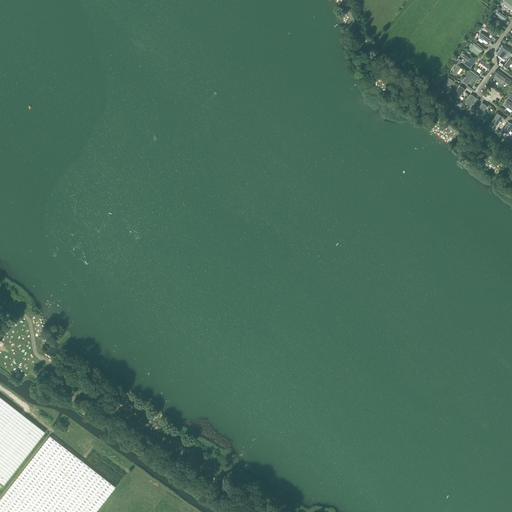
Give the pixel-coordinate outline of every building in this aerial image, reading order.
[(511,8),(511,3),(507,0),(505,0),(501,5),(510,12),(511,8)] [(507,19),(497,12),(495,14),(505,21),(507,19)] [(490,22),(499,29),(501,27),(491,20),(490,22)] [(486,27),(484,29),(493,36),(495,33),(486,27)] [(481,34),(479,37),(488,44),(490,41),(481,34)] [(474,42),(469,49),(473,52),(475,48),(480,52),(483,48),(474,42)] [(511,53),(503,47),(497,54),(500,57),(503,59),(507,54),(511,56),(511,55),(511,53)] [(463,54),(461,56),(462,58),(470,64),(473,61),(463,54)] [(480,63),(488,69),(491,66),(482,60),(480,63)] [(461,69),(458,66),(452,75),(455,77),(461,69)] [(466,78),(469,80),(472,76),(477,80),(479,77),(471,71),(466,78)] [(506,80),(498,73),(493,79),(501,85),(506,80)] [(454,82),(449,79),(443,86),(448,90),(454,82)] [(454,94),(459,98),(465,90),(460,86),(454,94)] [(465,103),(470,107),(476,99),(471,95),(465,103)] [(488,107),(482,103),(476,111),(481,115),(488,107)] [(491,123),(497,127),(503,119),(497,115),(491,123)] [(503,130),(508,134),(511,128),(511,125),(508,123),(503,130)] [(0,482),(3,485),(45,432),(0,396),(0,482)] [(48,436),(0,498),(0,511),(95,511),(115,488),(48,436)]
